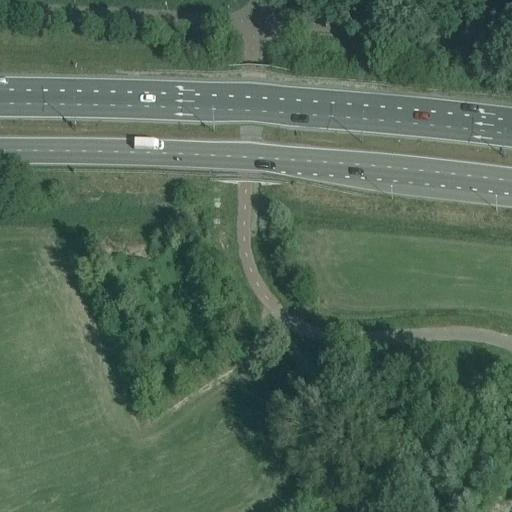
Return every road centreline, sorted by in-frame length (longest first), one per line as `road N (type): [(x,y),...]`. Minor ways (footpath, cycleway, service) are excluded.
road 1 (primary): [(511,128),(279,106),(0,97)]
road 2 (primary): [(0,150),(215,156),(511,181)]
road 3 (unclassified): [(511,346),(468,334),(341,338)]
